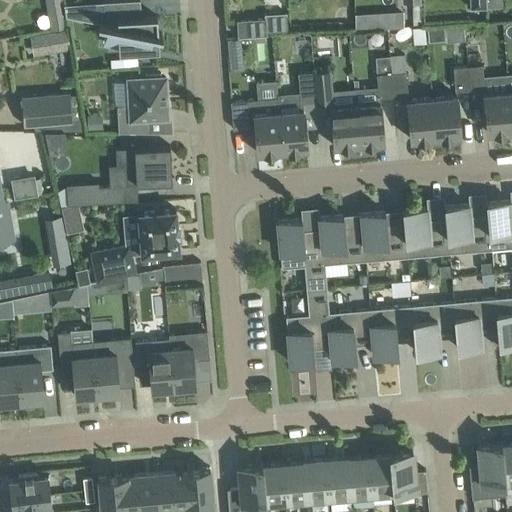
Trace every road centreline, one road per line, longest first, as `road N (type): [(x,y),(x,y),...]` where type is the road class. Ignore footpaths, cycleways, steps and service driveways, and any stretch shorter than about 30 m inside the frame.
road 1 (residential): [(511,164),(220,191)]
road 2 (residential): [(0,449),(238,426)]
road 3 (residential): [(238,426),(220,191)]
road 4 (residential): [(238,426),(438,409)]
road 5 (residential): [(220,191),(207,0)]
